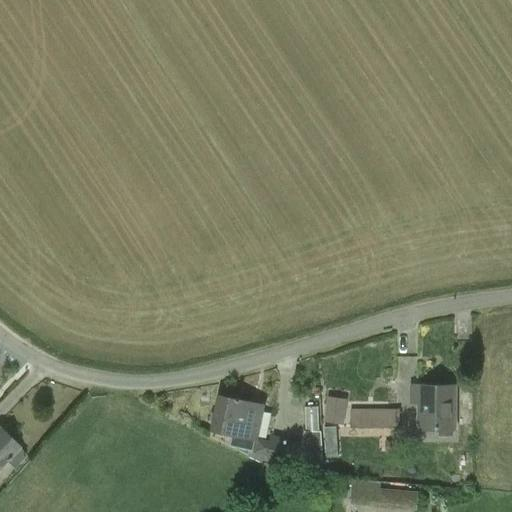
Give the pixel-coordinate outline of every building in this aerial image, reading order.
[(455,429),(455,386),(410,385),(410,403),(417,403),(417,429),(455,429)] [(219,395),(211,429),(231,434),(229,445),(248,450),(247,456),(254,459),(262,463),(262,461),(265,462),(269,441),(256,437),(263,406),(239,400),(219,395)] [(344,425),(347,399),(326,397),(323,422),(344,425)] [(399,410),(350,410),(350,428),(399,428),(399,410)] [(322,425),(323,454),(336,454),(336,425),(322,425)] [(0,464),(17,446),(0,430),(0,464)] [(269,441),(265,462),(275,464),(323,476),(321,437),(320,432),(319,432),(305,432),(304,432),(302,443),(270,435),(269,441)] [(417,492),(379,485),(352,480),(348,500),(413,511),(417,492)]
